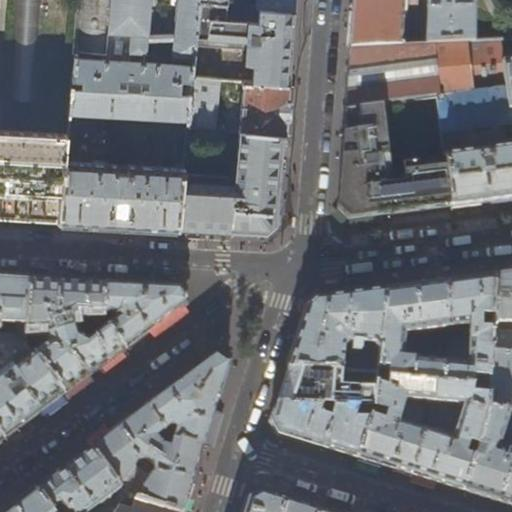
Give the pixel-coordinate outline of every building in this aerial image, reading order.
[(0,0),(0,219),(58,223),(64,162),(68,114),(71,88),(71,81),(79,0),(0,0)] [(79,0),(71,81),(82,81),(81,89),(71,88),(68,114),(187,120),(190,94),(181,94),(181,87),(190,88),(191,78),(198,3),(198,0),(177,0),(171,64),(143,63),(148,0),(79,0)] [(294,0),(256,0),(255,8),(259,8),(293,11),(294,0)] [(352,0),(352,7),(349,48),(414,45),(415,21),(401,30),(402,0),(352,0)] [(426,0),(425,45),(469,42),(470,6),(469,0),(426,0)] [(511,0),(500,0),(505,6),(470,6),(469,42),(498,41),(511,40),(511,0)] [(220,80),(226,5),(198,3),(191,78),(218,80),(220,80)] [(243,14),(254,15),(254,7),(244,7),(243,14)] [(291,49),(293,11),(259,8),(253,83),(288,86),(291,49)] [(501,62),(498,41),(469,42),(425,45),(414,45),(349,48),(346,82),(344,111),(437,99),(505,90),(501,62)] [(511,60),(501,62),(505,90),(508,110),(511,109),(511,60)] [(213,130),(218,80),(191,78),(190,88),(190,94),(187,120),(187,128),(213,130)] [(286,110),(288,86),(253,83),(244,82),(239,132),(284,136),(286,110)] [(505,90),(437,99),(452,207),(486,202),(511,198),(511,148),(458,156),(455,133),(510,125),(510,120),(508,110),(505,90)] [(452,207),(437,99),(344,111),(340,162),(337,209),(348,220),(373,217),(416,211),(452,207)] [(211,158),(213,130),(187,128),(183,169),(177,230),(207,231),(238,233),(266,235),(277,225),(280,192),(284,136),(239,132),(238,132),(233,187),(223,186),(223,179),(229,180),(229,175),(224,174),(225,159),(211,158)] [(183,169),(64,162),(58,223),(91,225),(122,227),(177,230),(183,169)] [(511,273),(493,276),(489,388),(488,412),(509,413),(511,412),(511,273)] [(468,279),(446,282),(444,329),(468,327),(466,365),(442,362),(441,384),(489,388),(493,276),(468,279)] [(0,350),(25,343),(26,332),(28,281),(0,279),(0,350)] [(66,283),(28,281),(26,332),(47,333),(48,337),(76,328),(74,320),(76,314),(80,313),(102,314),(104,285),(69,283),(66,283)] [(417,286),(385,290),(377,367),(389,368),(388,378),(435,383),(441,384),(442,362),(402,357),(405,334),(444,329),(446,282),(417,286)] [(142,288),(104,285),(102,314),(113,315),(116,318),(105,325),(123,350),(128,347),(148,331),(185,304),(180,290),(175,289),(142,288)] [(349,295),(315,299),(308,307),(288,368),(335,371),(346,371),(377,372),(377,367),(385,290),(349,295)] [(79,337),(76,328),(48,337),(51,342),(34,355),(63,395),(94,372),(123,350),(105,325),(88,339),(85,340),(84,340),(82,339),(79,338),(79,337)] [(34,355),(25,343),(0,350),(0,352),(8,362),(19,354),(24,362),(13,369),(10,365),(0,372),(0,436),(2,439),(31,418),(63,395),(34,355)] [(185,378),(146,407),(164,431),(175,438),(202,447),(215,405),(227,365),(215,356),(185,378)] [(335,371),(288,368),(278,398),(276,405),(338,406),(339,394),(328,394),(328,378),(335,378),(335,371)] [(376,377),(377,372),(346,371),(345,406),(358,407),(373,407),(375,385),(376,377)] [(435,383),(388,378),(387,388),(375,385),(373,407),(386,411),(386,417),(381,415),(379,420),(370,417),(370,419),(357,459),(382,466),(410,475),(424,431),(397,422),(403,400),(433,404),(435,383)] [(489,388),(441,384),(435,383),(433,404),(462,408),(452,441),(424,431),(410,475),(434,482),(462,491),(488,412),(489,388)] [(338,406),(276,405),(275,409),(271,421),(278,434),(312,445),(357,459),(370,419),(355,418),(358,407),(345,406),(338,406)] [(175,438),(164,431),(146,407),(123,424),(90,449),(125,497),(175,511),(181,511),(194,473),(202,447),(175,438)] [(509,413),(488,412),(462,491),(492,500),(511,506),(511,453),(498,450),(509,413)] [(66,467),(34,490),(45,505),(53,500),(61,511),(89,511),(114,493),(121,501),(125,497),(90,449),(66,467)] [(50,511),(45,505),(34,490),(11,508),(4,511),(50,511)] [(327,511),(301,504),(260,491),(247,498),(242,511),(327,511)] [(175,511),(125,497),(121,501),(113,511),(175,511)]
